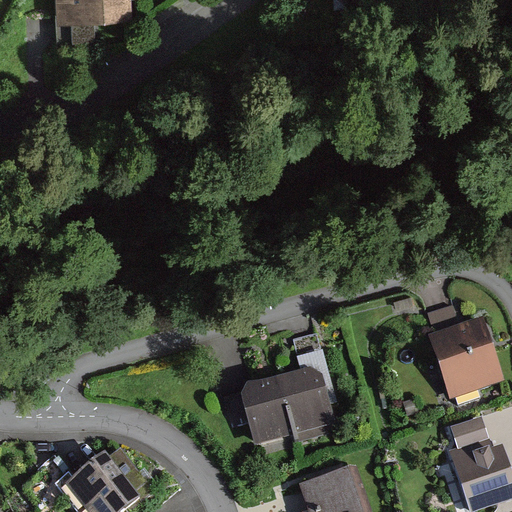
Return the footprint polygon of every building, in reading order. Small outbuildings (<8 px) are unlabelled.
[(133,0),(58,0),(60,27),(135,22),(133,0)] [(434,333),(460,327),(455,307),(430,313),(434,333)] [(482,322),(429,339),(450,402),(503,385),(482,322)] [(318,370),(281,380),(295,430),(332,420),(318,370)] [(281,380),(244,390),(258,440),(295,430),(281,380)] [(458,450),(450,453),(471,511),(479,511),(511,500),(511,472),(503,445),(493,449),(482,418),(450,429),(458,450)] [(126,511),(142,500),(105,455),(67,485),(88,511),(126,511)] [(359,511),(346,474),(300,491),(307,511),(359,511)]
